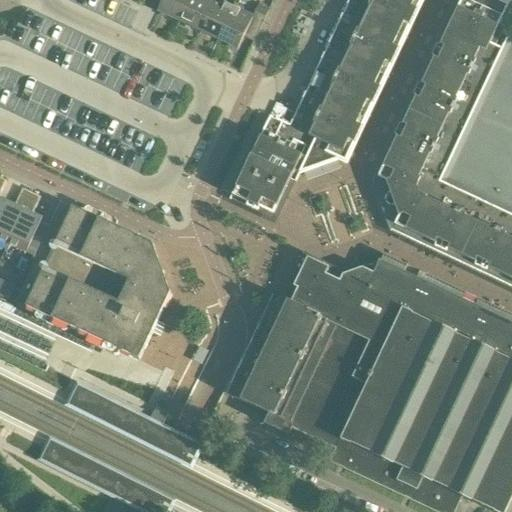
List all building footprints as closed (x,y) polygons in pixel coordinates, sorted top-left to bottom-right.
[(178,22),(188,0),(162,0),(156,12),(178,22)] [(188,0),(178,22),(198,31),(211,0),(188,0)] [(215,0),(211,0),(198,31),(217,40),(232,8),(215,0)] [(338,159),(339,159),(348,139),(375,83),(405,18),(413,0),(349,0),(290,126),(286,125),(270,117),(249,161),(250,162),(233,197),(273,216),(282,197),(290,180),(296,183),(300,174),(301,173),(302,172),(304,172),(320,167),(336,161),(338,159)] [(403,208),(398,218),(395,226),(511,280),(511,47),(509,53),(496,47),(504,29),(499,26),(502,19),(502,18),(510,0),(462,0),(458,10),(417,97),(386,162),(378,178),(386,182),(396,187),(403,208)] [(253,44),(269,11),(258,6),(252,17),(232,8),(217,40),(238,50),(243,40),(253,44)] [(107,113),(100,125),(116,135),(123,122),(107,113)] [(0,216),(0,240),(8,244),(32,194),(23,189),(15,205),(7,202),(0,216)] [(8,244),(27,252),(42,218),(33,214),(41,198),(32,194),(8,244)] [(171,295),(153,246),(73,208),(26,309),(139,362),(152,334),(160,337),(165,326),(158,322),(171,295)] [(379,262),(379,263),(344,275),(334,279),(333,280),(325,276),(327,270),(328,271),(329,269),(327,268),(330,261),(312,253),(309,259),(307,258),(306,260),(300,257),(288,283),(294,286),(294,288),(307,294),(308,294),(331,305),(363,293),(384,303),(374,325),(511,390),(511,324),(397,270),(379,262)] [(339,468),(344,470),(405,499),(410,501),(432,511),(455,511),(462,499),(490,511),(507,511),(511,501),(511,390),(374,325),(384,303),(363,293),(331,305),(308,294),(307,294),(304,301),(301,308),(301,309),(321,318),(312,338),(327,345),(290,425),(291,425),(292,428),(291,429),(292,429),(335,450),(329,463),(339,468)] [(264,426),(268,428),(286,436),(289,435),(292,429),(291,429),(292,428),(291,425),(290,425),(327,345),(312,338),(321,318),(301,309),(301,308),(281,299),(252,360),(234,399),(269,416),(264,426)] [(202,366),(209,352),(199,347),(192,361),(202,366)] [(71,394),(64,407),(192,470),(199,458),(204,446),(157,422),(147,417),(76,382),(71,394)] [(171,511),(177,500),(49,437),(43,448),(37,462),(107,497),(116,501),(138,511),(171,511)]
